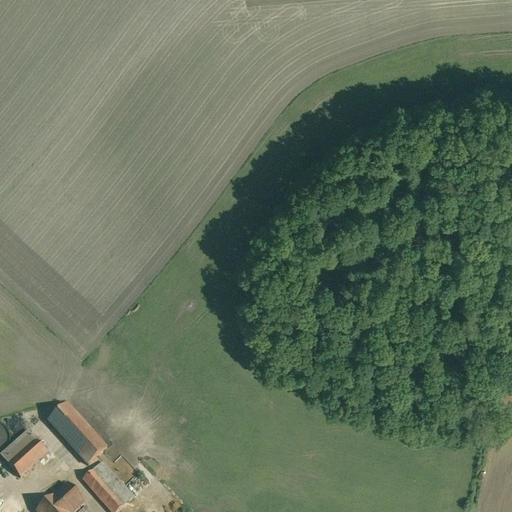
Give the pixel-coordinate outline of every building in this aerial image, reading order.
[(86,467),(107,450),(70,402),(48,419),(86,467)] [(3,425),(1,424),(0,423),(0,456),(1,456),(3,455),(5,453),(7,452),(8,449),(9,447),(10,445),(11,443),(11,439),(10,436),(10,435),(9,433),(9,431),(7,429),(6,428),(4,426),(3,425)] [(48,454),(29,432),(7,452),(5,453),(3,455),(1,457),(21,479),(48,454)] [(117,511),(135,498),(104,462),(82,480),(109,511),(117,511)] [(71,511),(81,503),(64,483),(32,511),(71,511)]
